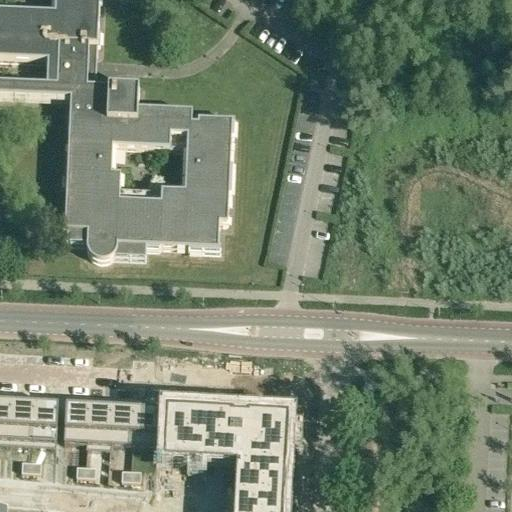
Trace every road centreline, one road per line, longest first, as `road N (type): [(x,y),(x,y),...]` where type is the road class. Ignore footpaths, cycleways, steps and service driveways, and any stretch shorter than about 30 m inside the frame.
road 1 (tertiary): [(329,334),(0,321)]
road 2 (residential): [(0,372),(327,395)]
road 3 (tertiary): [(511,341),(329,334)]
